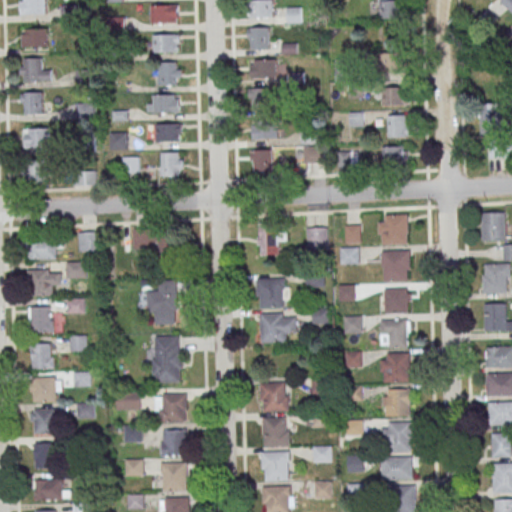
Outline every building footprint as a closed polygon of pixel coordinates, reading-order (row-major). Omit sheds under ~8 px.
[(46,14),(46,0),(20,0),(20,15),(46,14)] [(273,0),(249,0),(250,18),(273,18),(273,0)] [(402,0),(380,0),(380,19),(402,19),(402,0)] [(511,11),(511,0),(502,0),(501,2),(511,11)] [(151,23),(178,23),(178,4),(151,4),(151,23)] [(300,8),(288,8),(288,22),(300,22),(300,8)] [(270,50),(270,27),(248,27),(248,50),(270,50)] [(48,47),(48,28),(22,28),(22,47),(48,47)] [(179,53),(179,34),(153,34),(153,53),(179,53)] [(403,71),(403,53),(382,53),(383,71),(403,71)] [(21,57),(21,81),(52,81),(52,70),(42,70),(42,57),(21,57)] [(350,58),(336,58),(336,81),(350,81),(350,58)] [(276,59),(251,59),(251,78),(276,78),(276,59)] [(158,62),(158,85),(177,85),(177,62),(158,62)] [(250,87),(250,110),(272,110),(272,87),(250,87)] [(382,105),(409,105),(409,87),(382,87),(382,105)] [(26,92),(26,114),(44,114),(44,92),(26,92)] [(179,95),(147,95),(147,113),(179,113),(179,95)] [(94,103),(77,103),(77,117),(94,117),(94,103)] [(482,134),(490,134),(491,157),(505,157),(503,103),(481,104),(482,134)] [(410,115),(388,115),(388,137),(410,137),(410,115)] [(253,138),(278,138),(278,121),(253,121),(253,138)] [(155,141),(182,141),(182,124),(155,124),(155,141)] [(51,128),(25,128),(25,147),(51,147),(51,128)] [(127,132),(111,132),(111,149),(127,149),(127,132)] [(408,163),(408,145),(383,145),(383,163),(408,163)] [(324,163),(324,146),(303,146),(303,163),(324,163)] [(251,150),(251,172),(273,172),(273,150),(251,150)] [(160,177),(184,177),(184,152),(160,152),(160,177)] [(340,166),(353,166),(353,152),(340,152),(340,166)] [(45,183),(45,160),(27,160),(27,183),(45,183)] [(97,168),(74,169),(75,185),(97,184),(97,168)] [(482,240),(506,240),(506,213),(482,213),(482,240)] [(409,244),(408,215),(379,215),(379,244),(409,244)] [(259,255),(280,255),(280,223),(259,223),(259,255)] [(361,224),(346,224),(346,243),(361,243),(361,224)] [(327,227),(306,227),(306,251),(327,251),(327,227)] [(166,229),(134,229),(134,250),(166,250),(166,229)] [(101,232),(80,232),(80,251),(101,251),(101,232)] [(29,239),(29,259),(59,259),(59,239),(29,239)] [(360,264),(360,247),(341,247),(341,264),(360,264)] [(410,250),(382,250),(382,281),(410,281),(410,250)] [(87,262),(67,262),(67,277),(87,277),(87,262)] [(511,293),(511,264),(484,264),(484,293),(511,293)] [(29,295),(55,295),(55,286),(61,286),(61,270),(29,270),(29,295)] [(290,307),(290,278),(257,278),(257,307),(290,307)] [(177,324),(177,280),(154,280),(154,324),(177,324)] [(341,299),(355,299),(355,286),(341,286),(341,299)] [(410,288),(385,288),(385,313),(410,313),(410,288)] [(85,298),(67,298),(67,313),(85,313),(85,298)] [(511,330),(511,302),(485,303),(485,330),(511,330)] [(55,306),(31,306),(31,332),(55,332),(55,306)] [(315,323),(330,323),(330,308),(315,308),(315,323)] [(261,343),(287,343),(287,333),(297,333),(297,313),(261,313),(261,343)] [(410,347),(410,319),(382,319),(382,347),(410,347)] [(70,351),(88,351),(88,335),(70,335),(70,351)] [(182,383),(182,335),(153,336),(153,383),(182,383)] [(32,369),(55,369),(55,343),(32,343),(32,369)] [(511,346),(487,346),(487,367),(511,367),(511,346)] [(382,382),(410,382),(410,352),(382,352),(382,382)] [(74,386),(91,386),(91,372),(74,372),(74,386)] [(487,396),(511,395),(511,373),(487,373),(487,396)] [(34,402),(61,402),(61,377),(34,377),(34,402)] [(289,411),(288,382),(261,382),(262,411),(289,411)] [(384,389),(384,415),(410,415),(410,389),(384,389)] [(141,390),(117,390),(117,409),(141,409),(141,390)] [(156,422),(187,422),(187,393),(156,393),(156,422)] [(511,424),(511,401),(490,402),(490,425),(511,424)] [(78,418),(95,418),(95,403),(78,403),(78,418)] [(56,408),(31,408),(31,434),(56,434),(56,408)] [(264,446),(290,446),(289,430),(286,430),(286,417),(264,417),(264,446)] [(364,419),(347,419),(347,436),(364,436),(364,419)] [(413,452),(413,422),(383,422),(383,452),(413,452)] [(143,442),(143,425),(124,425),(124,442),(143,442)] [(162,430),(162,456),(185,456),(185,430),(162,430)] [(493,457),(511,457),(511,433),(493,433),(493,457)] [(56,443),(35,443),(35,468),(56,468),(56,443)] [(333,446),(314,446),(314,462),(333,462),(333,446)] [(266,481),(290,480),(289,451),(262,452),(263,469),(266,469),(266,481)] [(349,471),(364,471),(364,456),(349,456),(349,471)] [(382,457),(382,480),(413,480),(413,457),(382,457)] [(126,475),(143,475),(143,459),(126,459),(126,475)] [(511,462),(494,463),(494,492),(511,492),(511,462)] [(162,491),(187,491),(187,463),(162,463),(162,491)] [(35,499),(70,499),(70,489),(64,489),(64,479),(35,479),(35,499)] [(333,498),(333,481),(315,481),(315,498),(333,498)] [(416,511),(416,485),(395,485),(394,511),(416,511)] [(267,511),(290,511),(290,486),(263,487),(264,504),(267,504),(267,511)] [(144,509),(144,494),(128,494),(129,509),(144,509)] [(188,511),(188,497),(162,497),(161,511),(188,511)] [(511,511),(511,498),(495,498),(495,511),(511,511)] [(90,511),(90,503),(74,503),(73,511),(90,511)]
